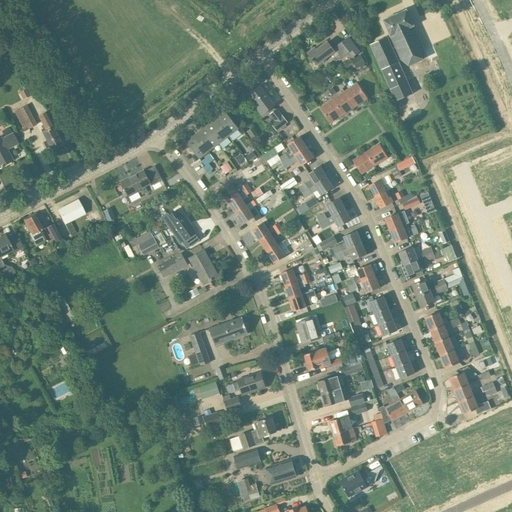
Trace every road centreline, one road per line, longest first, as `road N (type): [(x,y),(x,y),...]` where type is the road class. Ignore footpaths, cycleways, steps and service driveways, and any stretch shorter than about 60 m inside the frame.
road 1 (residential): [(318,478),(431,417),(437,389),(367,219),(262,54)]
road 2 (residential): [(318,478),(258,291),(217,214),(159,134)]
road 3 (tertiary): [(0,215),(159,134)]
road 4 (tertiary): [(159,134),(262,54)]
